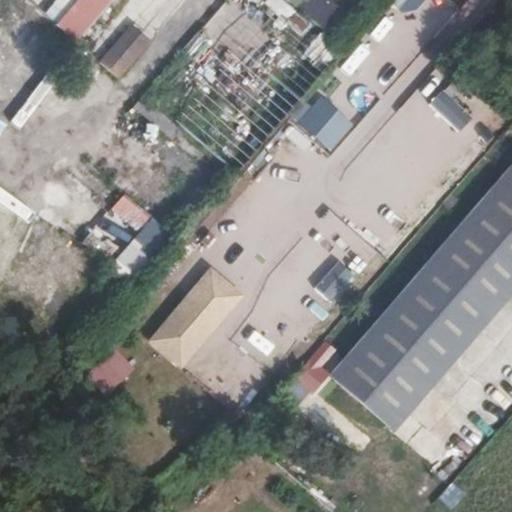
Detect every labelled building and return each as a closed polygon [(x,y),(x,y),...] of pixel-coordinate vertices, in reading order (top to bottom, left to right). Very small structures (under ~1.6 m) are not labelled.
[(0,0),(0,29),(19,1),(16,0),(0,0)] [(119,0),(81,0),(52,33),(74,53),(119,0)] [(160,0),(141,22),(151,31),(179,0),(160,0)] [(289,0),(271,0),(282,9),(289,0)] [(146,51),(127,34),(96,71),(115,87),(146,51)] [(443,90),(428,102),(461,144),(477,132),(443,90)] [(318,96),(295,125),(329,153),(352,125),(318,96)] [(441,129),(422,153),(446,171),(465,148),(441,129)] [(410,163),(395,185),(419,201),(434,180),(410,163)] [(511,167),(344,363),(402,416),(511,290),(511,167)] [(388,230),(403,205),(376,189),(361,214),(388,230)] [(80,242),(101,260),(129,228),(133,232),(146,217),(121,195),(80,242)] [(147,218),(107,270),(132,288),(171,237),(147,218)] [(336,262),(311,286),(327,302),(352,278),(336,262)] [(179,371),(243,296),(208,267),(145,342),(179,371)] [(111,348),(79,378),(101,400),(132,370),(111,348)] [(426,462),(455,430),(439,415),(421,435),(406,421),(394,433),(426,462)]
